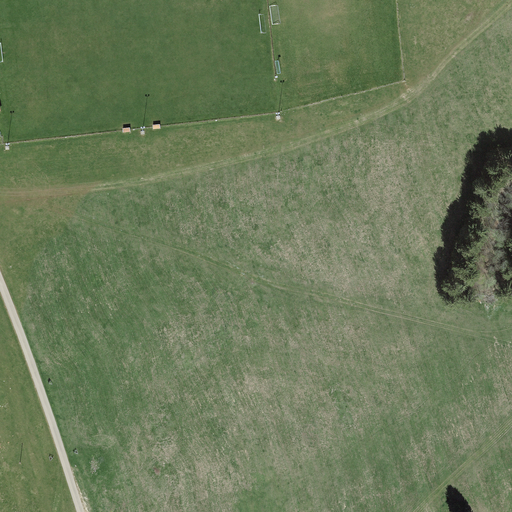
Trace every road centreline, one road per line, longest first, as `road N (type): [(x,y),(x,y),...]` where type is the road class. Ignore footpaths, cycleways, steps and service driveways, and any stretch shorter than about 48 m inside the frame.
road 1 (track): [(0,204),(511,347)]
road 2 (track): [(67,218),(220,179),(337,135),(416,89),(511,3)]
road 3 (track): [(79,511),(0,280)]
